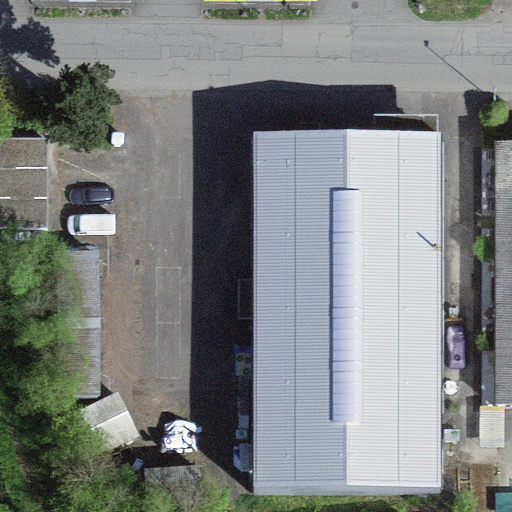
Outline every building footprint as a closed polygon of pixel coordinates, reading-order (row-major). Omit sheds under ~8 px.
[(442,495),(442,139),(439,139),(439,119),(374,119),(374,139),(253,139),(253,495),(442,495)] [(0,230),(49,230),(50,139),(0,138),(0,230)] [(511,408),(511,142),(495,142),(493,408),(511,408)] [(99,398),(99,252),(61,252),(62,398),(99,398)] [(203,493),(203,475),(143,476),(144,494),(203,493)]
